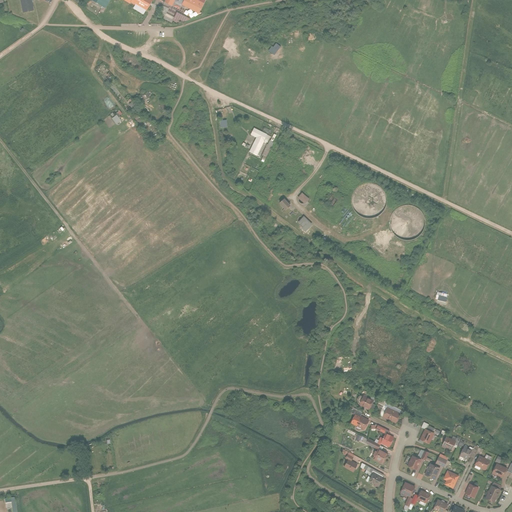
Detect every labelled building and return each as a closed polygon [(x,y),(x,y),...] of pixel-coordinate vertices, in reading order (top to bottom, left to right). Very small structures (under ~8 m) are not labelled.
[(19,0),(22,13),(31,11),(30,2),(29,0),(19,0)] [(108,0),(89,0),(104,8),(108,0)] [(122,0),(144,12),(151,0),(122,0)] [(163,0),(161,6),(170,10),(174,0),(163,0)] [(196,17),(202,5),(192,0),(181,0),(181,1),(178,8),(196,17)] [(272,59),(276,54),(270,49),(266,54),(272,59)] [(122,102),(132,114),(138,108),(128,96),(122,102)] [(111,118),(116,125),(123,120),(117,113),(111,118)] [(271,136),(253,128),(250,135),(255,138),(248,152),(257,156),(263,143),(267,145),(271,136)] [(297,197),(303,203),(308,199),(301,193),(297,197)] [(284,199),(278,203),(284,210),(289,206),(284,199)] [(303,216),(297,222),(305,230),(311,225),(303,216)] [(336,360),(333,372),(338,373),(341,361),(336,360)] [(361,396),(357,404),(369,410),(372,404),(373,401),(361,396)] [(386,408),(382,418),(395,425),(400,414),(386,408)] [(351,420),(349,424),(357,428),(362,419),(354,415),(353,415),(353,416),(352,418),(351,420)] [(362,419),(357,428),(364,431),(369,421),(362,418),(362,419)] [(334,443),(341,444),(343,426),(336,425),(334,443)] [(388,432),(384,430),(383,433),(380,440),(379,441),(380,441),(379,443),(380,444),(388,448),(393,438),(386,435),(388,432)] [(424,430),(420,440),(429,444),(434,434),(424,430)] [(446,437),(442,447),(452,451),(456,442),(446,437)] [(377,449),(378,445),(376,444),(367,439),(365,443),(376,449),(377,449)] [(463,445),(458,456),(468,460),(473,449),(463,445)] [(354,455),(343,449),(340,455),(348,459),(350,461),(354,455)] [(387,455),(377,449),(376,449),(371,458),(382,464),(387,455)] [(423,452),(420,459),(425,461),(428,454),(423,452)] [(412,456),(408,467),(416,471),(420,459),(412,456)] [(433,466),(442,469),(445,460),(437,456),(433,466)] [(478,457),(474,466),(486,470),(490,462),(478,457)] [(344,466),(354,472),(358,465),(350,461),(348,459),(344,466)] [(363,463),(361,467),(368,469),(366,472),(371,474),(374,467),(363,463)] [(426,463),(420,477),(433,483),(439,468),(426,463)] [(497,464),(492,474),(502,478),(506,468),(497,464)] [(458,476),(447,471),(443,479),(445,480),(443,485),(453,489),(458,476)] [(472,471),(466,482),(469,483),(475,473),(472,471)] [(372,473),(367,482),(378,489),(383,480),(372,473)] [(409,498),(415,487),(404,482),(399,493),(409,498)] [(469,484),(464,495),(474,499),(479,488),(469,484)] [(488,489),(483,502),(492,506),(497,493),(488,489)] [(425,504),(430,495),(420,490),(416,499),(425,504)] [(13,511),(12,500),(2,502),(3,506),(8,506),(9,511),(13,511)] [(436,511),(443,511),(447,505),(437,500),(432,510),(436,511)]
